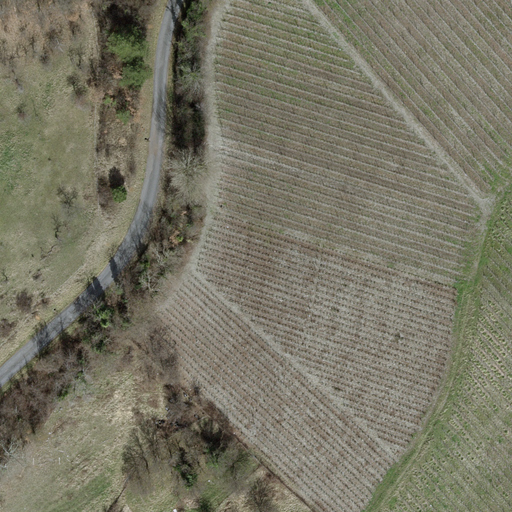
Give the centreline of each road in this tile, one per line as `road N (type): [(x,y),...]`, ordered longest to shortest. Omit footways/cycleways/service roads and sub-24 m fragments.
road 1 (track): [(0,368),(121,241),(154,131),(155,39),(168,0)]
road 2 (track): [(511,188),(487,228),(451,373),(426,433),(374,511)]
